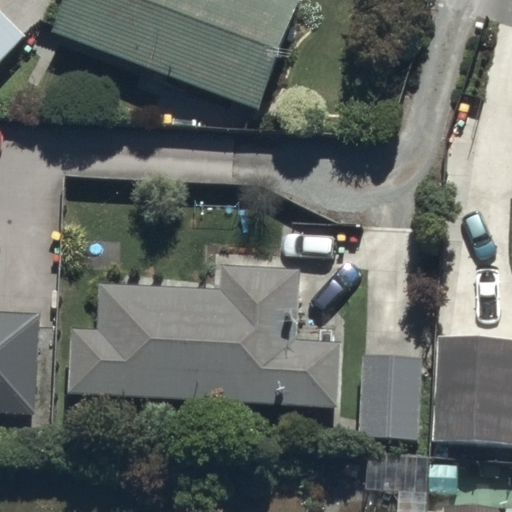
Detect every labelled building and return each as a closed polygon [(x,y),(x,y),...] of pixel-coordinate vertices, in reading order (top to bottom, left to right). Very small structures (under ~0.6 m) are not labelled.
[(295,0),(60,0),(49,32),(260,103),(295,0)] [(0,28),(0,78),(25,53),(0,28)] [(75,348),(72,413),(340,424),(343,364),(297,362),(300,291),(224,288),(223,310),(105,305),(103,349),(75,348)] [(0,430),(36,432),(41,333),(0,330),(0,430)] [(511,360),(439,357),(435,455),(511,458),(511,360)] [(424,379),(367,377),(364,450),(422,451),(424,379)] [(429,511),(429,468),(384,468),(384,471),(366,471),(366,511),(429,511)]
